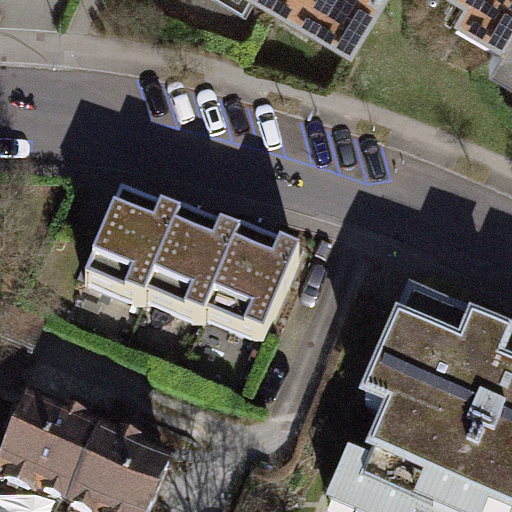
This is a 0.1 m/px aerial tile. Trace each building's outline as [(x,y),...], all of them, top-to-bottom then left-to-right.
[(269,0),(272,1),(273,0),(307,0),(319,7),(310,23),(343,43),(368,0),(269,0)] [(511,0),(479,0),(506,15),(511,3),(511,0)] [(511,3),(506,15),(482,55),(511,72),(511,3)] [(143,310),(146,302),(178,224),(119,200),(84,286),(143,310)] [(203,326),(205,320),(237,242),(180,219),(178,224),(146,302),(203,326)] [(300,262),(239,237),(237,242),(205,320),(265,345),(300,262)] [(511,511),(511,344),(407,301),(363,407),(389,418),(370,464),(485,511),(511,511)] [(0,487),(59,511),(65,511),(95,441),(22,410),(0,461),(0,487)] [(95,441),(65,511),(152,511),(170,471),(95,441)]
